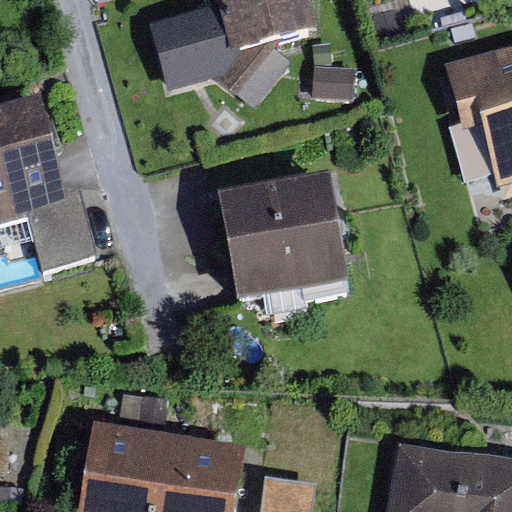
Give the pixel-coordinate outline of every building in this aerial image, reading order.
[(334,39),(324,0),(233,0),(241,31),(164,49),(176,101),(227,89),(253,58),(334,39)] [(511,189),(511,63),(461,76),(477,145),(500,139),(511,190),(511,189)] [(64,111),(0,127),(0,221),(50,210),(68,285),(116,273),(101,212),(90,215),(64,111)] [(352,188),(223,212),(242,318),(372,294),(352,188)] [(260,511),(266,461),(103,442),(94,511),(260,511)] [(511,511),(511,468),(410,452),(400,511),(511,511)]
